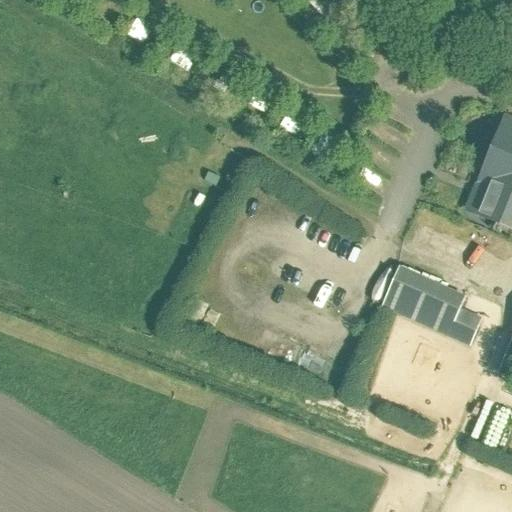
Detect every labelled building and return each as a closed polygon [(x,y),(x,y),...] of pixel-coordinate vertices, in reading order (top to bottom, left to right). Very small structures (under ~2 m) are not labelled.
[(254,95),(245,119),(262,125),(271,101),(254,95)] [(302,124),(280,125),(281,147),(303,146),(302,124)] [(511,131),(504,128),(469,212),(511,229),(511,131)] [(316,152),(323,172),(336,168),(329,147),(316,152)] [(389,299),(379,327),(472,360),(477,346),(457,339),(462,325),(389,299)] [(511,339),(510,345),(497,375),(511,381),(511,378),(511,339)]
